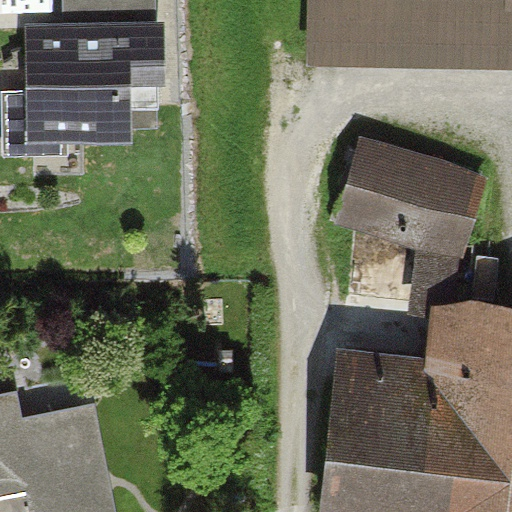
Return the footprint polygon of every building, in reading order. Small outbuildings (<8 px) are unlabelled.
[(65,0),(66,26),(26,27),(28,147),(163,145),(160,0),(65,0)] [(511,0),(314,0),(313,65),(511,70),(511,0)] [(361,139),(335,227),(464,266),(491,178),(361,139)] [(340,352),(322,511),(511,511),(511,308),(434,300),(428,361),(340,352)] [(112,511),(96,431),(0,450),(0,511),(112,511)]
